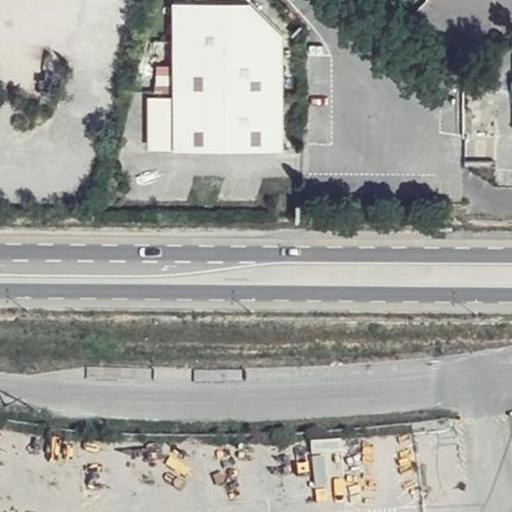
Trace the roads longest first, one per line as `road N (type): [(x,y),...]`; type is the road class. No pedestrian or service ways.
road 1 (primary): [(0,290),(511,296)]
road 2 (primary): [(511,256),(0,251)]
